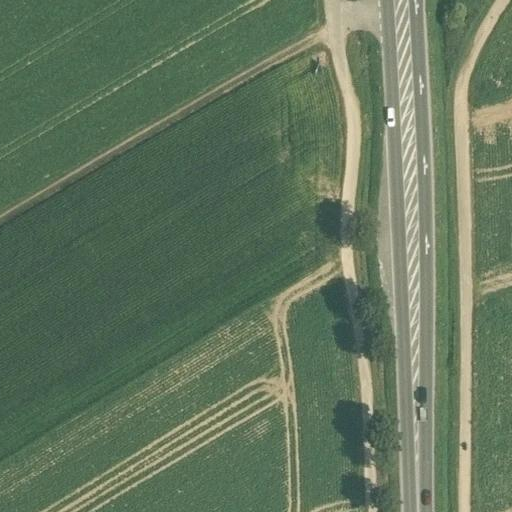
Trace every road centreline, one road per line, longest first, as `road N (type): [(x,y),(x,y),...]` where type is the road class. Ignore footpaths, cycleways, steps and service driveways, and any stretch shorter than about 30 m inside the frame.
road 1 (track): [(466,511),(459,88),(507,0)]
road 2 (track): [(331,0),(350,102),(342,239),(364,368),(370,511)]
road 3 (secondary): [(400,0),(419,511)]
road 4 (track): [(0,224),(335,28),(400,8)]
